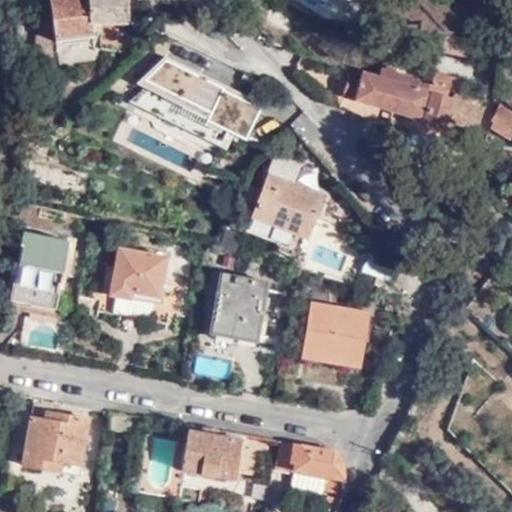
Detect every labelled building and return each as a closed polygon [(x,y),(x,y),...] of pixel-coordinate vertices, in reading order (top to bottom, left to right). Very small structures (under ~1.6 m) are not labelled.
[(50,0),(56,42),(93,37),(92,22),(128,21),(126,0),(50,0)] [(511,46),(504,41),(501,59),(511,65),(511,46)] [(244,143),(263,108),(164,57),(134,87),(206,122),(203,127),(244,143)] [(431,80),(384,67),(376,65),(374,73),(358,68),(357,76),(344,72),(338,96),(443,127),(454,95),(463,97),(466,82),(432,72),(431,80)] [(472,100),(465,98),(461,115),(469,116),(472,100)] [(511,115),(499,108),(486,132),(509,143),(511,137),(511,115)] [(305,142),(319,132),(304,113),(290,123),(305,142)] [(246,231),(278,243),(279,241),(299,250),(304,236),(306,237),(323,195),(268,173),(261,193),(256,206),(246,231)] [(236,198),(256,206),(261,193),(241,186),(236,198)] [(12,297),(56,305),(68,242),(21,233),(19,245),(21,246),(12,297)] [(166,257),(121,249),(111,296),(123,299),(118,324),(142,329),(147,301),(157,303),(166,257)] [(266,281),(220,273),(209,331),(268,343),(270,335),(264,334),(268,315),(261,313),(266,281)] [(54,317),(56,305),(12,297),(9,308),(54,317)] [(369,369),(377,372),(385,347),(362,343),(368,311),(311,300),(301,355),(358,366),(360,352),(373,355),(369,369)] [(58,399),(35,395),(21,461),(78,473),(89,418),(75,415),(75,410),(56,406),(58,399)] [(182,471),(236,479),(238,472),(242,443),(260,446),(259,449),(268,450),(269,440),(188,428),(182,471)] [(289,492),(321,497),(322,489),(342,492),(340,459),(334,450),(281,440),(275,469),(293,472),(289,492)] [(238,472),(256,474),(259,449),(260,446),(242,443),(238,472)] [(366,511),(391,511),(389,511),(392,504),(374,496),(366,511)]
